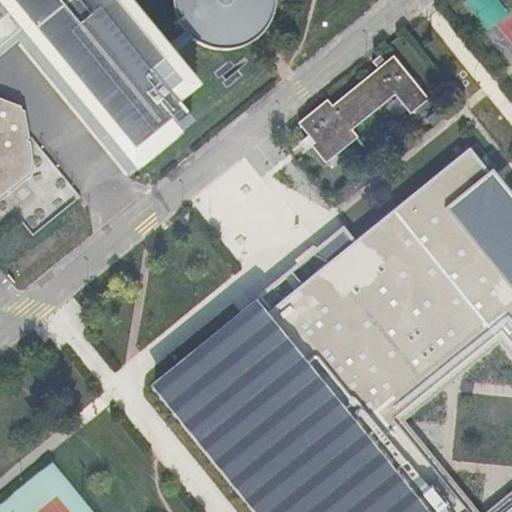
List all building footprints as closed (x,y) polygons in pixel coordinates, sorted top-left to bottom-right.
[(197,89),(172,59),(165,50),(123,0),(0,0),(0,44),(21,27),(120,147),(119,148),(137,171),(194,125),(177,104),(197,89)] [(190,38),(194,41),(197,43),(200,45),(204,47),(207,49),(210,50),(213,50),(217,51),(221,51),(224,52),(228,52),(231,52),(235,51),(239,51),(242,49),(245,48),(249,47),(252,45),(255,43),(258,41),(260,39),(263,36),(266,34),(268,31),(270,28),(272,25),(273,21),(275,18),(276,15),(276,11),(277,8),(278,4),(278,0),(277,0),(174,0),(175,4),(175,8),(176,12),(176,15),(177,18),(179,22),(180,24),(182,28),(184,31),(186,33),(190,38)] [(500,0),(468,0),(466,1),(491,29),(511,12),(500,0)] [(165,50),(172,59),(194,41),(190,38),(186,33),(165,50)] [(335,106),(330,100),(301,124),(316,143),(313,146),(327,163),(361,137),(354,130),(397,96),(412,114),(431,99),(396,57),(335,106)] [(0,196),(12,191),(18,182),(23,178),(34,173),(29,139),(31,137),(29,129),(27,130),(25,110),(0,100),(0,196)] [(155,387),(256,511),(511,511),(511,196),(492,172),(489,175),(467,148),(309,277),(309,276),(262,315),(255,306),(243,316),(231,302),(191,335),(202,349),(155,387)]
